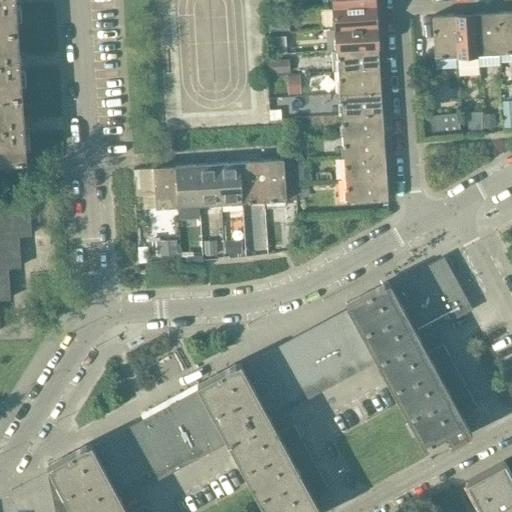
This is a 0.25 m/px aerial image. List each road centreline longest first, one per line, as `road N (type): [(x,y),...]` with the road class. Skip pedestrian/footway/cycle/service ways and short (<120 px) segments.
road 1 (residential): [(96,317),(242,306),(302,290),(420,224)]
road 2 (residential): [(96,317),(75,0)]
road 3 (residential): [(420,224),(411,193),(399,0)]
road 4 (residential): [(0,468),(96,317)]
road 5 (residential): [(354,511),(511,426)]
road 6 (residential): [(511,320),(449,208)]
